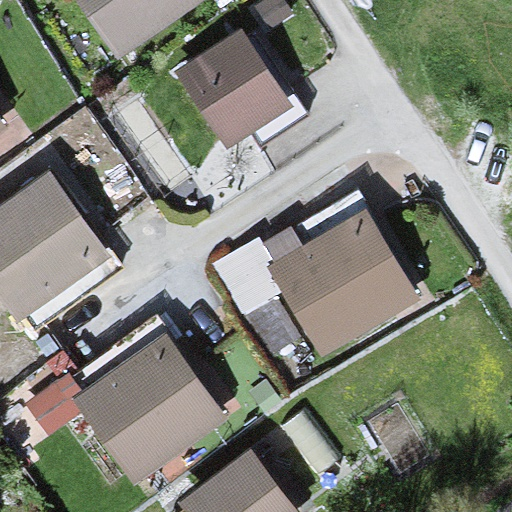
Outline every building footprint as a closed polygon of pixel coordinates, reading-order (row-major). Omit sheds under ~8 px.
[(178,0),(60,0),(95,54),(178,0)] [(225,26),(163,67),(214,143),(276,102),(225,26)] [(0,183),(0,306),(88,246),(30,162),(0,183)] [(306,329),(316,345),(410,287),(359,204),(264,262),(283,292),(306,329)] [(306,329),(283,292),(250,312),(273,349),(306,329)] [(75,390),(129,469),(215,411),(161,331),(75,390)] [(291,511),(243,448),(175,500),(184,511),(291,511)]
